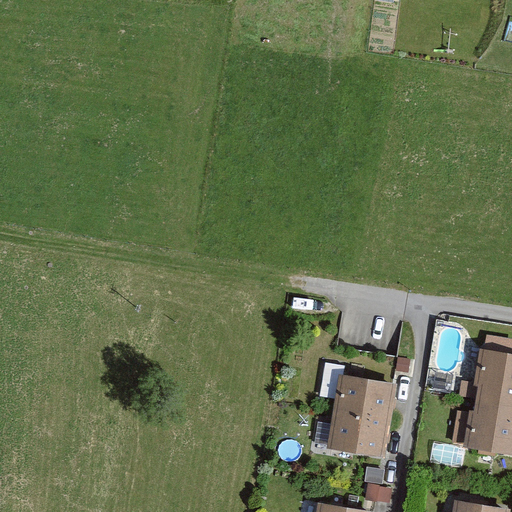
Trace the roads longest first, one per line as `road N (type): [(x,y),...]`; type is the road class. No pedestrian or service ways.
road 1 (residential): [(285,280),(511,317)]
road 2 (unknown): [(405,297),(388,511)]
